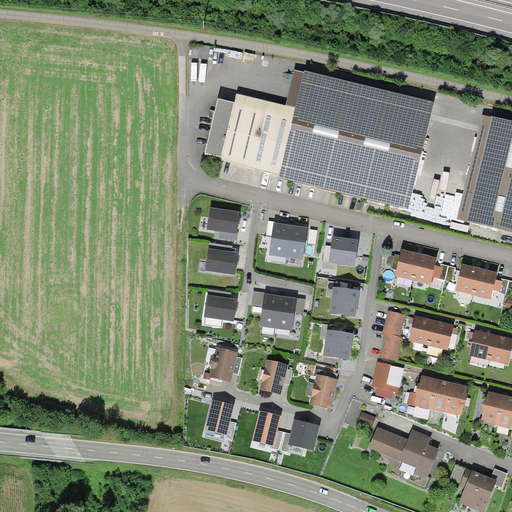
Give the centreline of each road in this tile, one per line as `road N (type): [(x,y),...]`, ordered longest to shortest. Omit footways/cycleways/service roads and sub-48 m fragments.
road 1 (track): [(0,381),(29,402),(161,432),(175,428),(187,181)]
road 2 (primary): [(0,442),(200,464),(362,511)]
road 3 (track): [(182,34),(511,101)]
road 4 (residential): [(381,226),(360,372),(328,425)]
road 5 (residential): [(381,226),(187,181)]
road 6 (track): [(0,14),(182,34)]
road 7 (residential): [(511,257),(381,226)]
road 8 (unknown): [(296,206),(322,87)]
